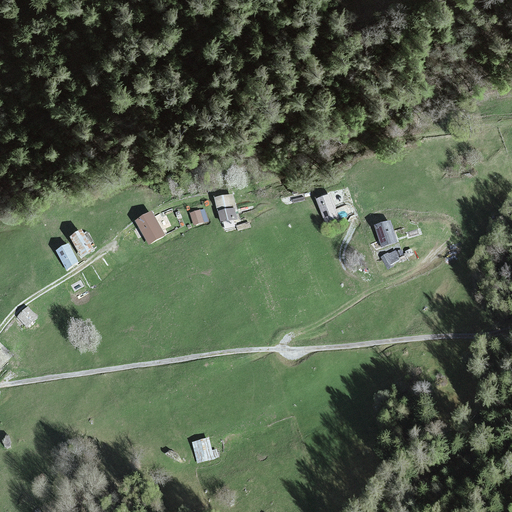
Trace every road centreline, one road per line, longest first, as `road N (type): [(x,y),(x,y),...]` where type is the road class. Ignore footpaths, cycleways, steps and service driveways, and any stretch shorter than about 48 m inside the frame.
road 1 (track): [(511,326),(0,384)]
road 2 (track): [(279,203),(204,194),(139,215),(0,328)]
road 3 (track): [(410,270),(278,348)]
